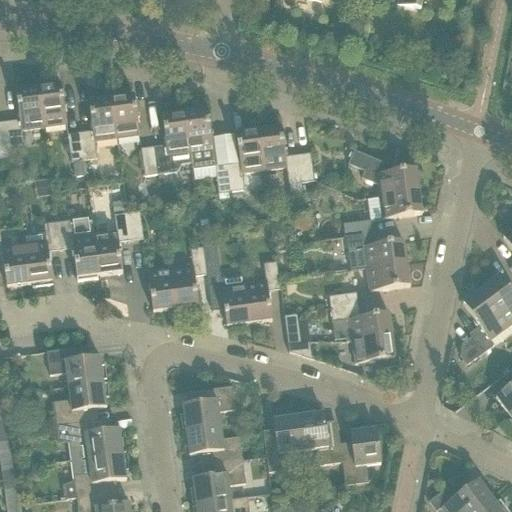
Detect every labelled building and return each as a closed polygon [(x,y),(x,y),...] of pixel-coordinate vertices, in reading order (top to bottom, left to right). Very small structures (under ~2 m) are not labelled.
[(398,0),(397,7),(420,11),(421,0),(433,0),(436,0),(435,0),(398,0)] [(61,87),(38,90),(44,130),(66,126),(61,87)] [(19,122),(7,124),(12,159),(25,157),(23,142),(22,133),(44,130),(38,90),(15,93),(19,122)] [(134,98),(111,101),(117,141),(139,138),(134,98)] [(92,133),(80,135),(84,162),(97,161),(94,144),(117,141),(111,101),(88,104),(92,133)] [(185,115),(191,164),(192,171),(214,168),(218,196),(231,194),(227,166),(215,168),(211,139),(207,112),(185,115)] [(180,166),(191,164),(185,115),(162,118),(166,147),(153,149),(157,177),(175,174),(180,166)] [(7,124),(0,124),(0,160),(12,159),(7,124)] [(281,130),(258,133),(264,172),(286,170),(289,195),(302,193),(301,185),(297,157),(285,159),(281,130)] [(239,165),(227,166),(231,194),(244,193),(242,175),(264,172),(258,133),(235,136),(239,165)] [(84,162),(80,135),(67,136),(71,164),(84,162)] [(235,136),(211,139),(215,168),(239,165),(235,136)] [(144,178),(157,177),(153,149),(140,151),(144,178)] [(377,187),(379,199),(418,194),(415,171),(383,175),(382,165),(354,153),(348,166),(364,173),(361,180),(377,187)] [(310,155),(297,157),(301,185),(314,183),(310,155)] [(83,164),(73,166),(74,178),(85,177),(83,164)] [(418,194),(379,199),(382,222),(421,216),(418,194)] [(122,203),(112,204),(114,217),(123,216),(122,203)] [(140,214),(127,215),(130,243),(143,241),(140,214)] [(116,234),(94,237),(99,277),(122,274),(118,245),(130,243),(127,215),(123,216),(114,217),(116,234)] [(92,220),(57,225),(60,252),(72,251),(77,283),(97,280),(97,277),(99,277),(94,237),(92,220)] [(342,226),(344,239),(345,239),(372,235),(370,222),(342,226)] [(23,239),(24,246),(29,286),(31,286),(32,289),(52,287),(48,254),(60,252),(57,225),(44,227),(45,236),(23,239)] [(511,232),(502,240),(511,253),(511,268),(509,270),(511,274),(511,232)] [(6,289),(29,286),(24,246),(2,249),(0,233),(0,260),(2,260),(6,289)] [(372,235),(345,239),(350,273),(366,271),(406,266),(402,243),(374,247),(372,235)] [(216,248),(203,249),(207,277),(220,275),(216,248)] [(192,268),(170,271),(175,311),(198,308),(194,279),(207,277),(203,249),(190,251),(192,268)] [(265,283),(243,286),(249,326),(272,323),(268,294),(280,292),(279,285),(276,264),(263,266),(265,283)] [(406,266),(366,271),(369,294),(409,289),(406,266)] [(175,311),(170,271),(147,274),(152,314),(175,311)] [(283,273),(278,273),(279,284),(289,282),(288,276),(283,273)] [(511,294),(499,277),(481,291),(508,329),(511,326),(511,294)] [(242,278),(219,281),(221,289),(223,309),(226,329),(249,326),(243,286),(242,278)] [(508,329),(481,291),(462,305),(479,328),(469,335),(471,339),(461,346),(459,357),(467,367),(493,347),(490,342),(508,329)] [(328,299),(330,311),(358,308),(356,295),(328,299)] [(358,308),(330,311),(332,324),(332,330),(345,341),(346,345),(352,344),(391,338),(388,316),(359,320),(358,308)] [(288,355),(312,362),(310,343),(300,344),(297,316),(283,318),(288,355)] [(391,338),(352,344),(355,367),(376,364),(377,371),(399,368),(395,338),(391,339),(391,338)] [(66,376),(68,389),(102,385),(102,382),(106,382),(104,369),(100,369),(99,360),(72,363),(70,351),(46,354),(49,378),(66,376)] [(511,374),(511,387),(495,400),(509,418),(511,416),(511,371),(511,373),(511,374)] [(53,405),(56,428),(80,425),(78,413),(106,409),(104,400),(108,399),(106,386),(103,387),(102,385),(68,389),(70,403),(53,405)] [(186,431),(186,433),(220,428),(218,415),(235,413),(232,389),(208,392),(210,404),(183,408),(184,418),(180,418),(182,431),(186,431)] [(319,468),(342,465),(342,464),(339,441),(327,443),(323,416),(313,417),(313,413),(300,415),(301,419),(298,419),(303,453),(316,451),(319,468)] [(289,455),(303,453),(298,419),(296,419),(295,416),(282,418),(283,421),(273,422),(277,450),(265,451),(268,475),(292,472),(289,455)] [(68,445),(71,464),(122,457),(122,455),(125,454),(124,441),(120,442),(119,432),(91,436),(90,424),(80,425),(56,428),(58,442),(68,445)] [(217,454),(218,466),(242,463),(239,440),(222,442),(220,428),(186,433),(186,435),(183,436),(185,449),(188,448),(189,458),(217,454)] [(342,464),(342,465),(345,488),(368,485),(366,468),(380,466),(376,432),(373,432),(372,429),(359,431),(360,434),(350,435),(354,463),(342,464)] [(0,444),(0,458),(0,459),(10,457),(8,443),(0,444)] [(10,457),(0,459),(2,473),(12,471),(10,457)] [(66,502),(76,501),(100,497),(98,486),(126,482),(124,472),(128,472),(126,459),(123,459),(122,457),(71,464),(74,483),(64,488),(66,502)] [(196,504),(196,507),(230,502),(228,489),(245,486),(242,463),(218,466),(220,478),(193,482),(194,491),(190,492),(192,505),(196,504)] [(438,511),(440,511),(441,511),(477,511),(492,501),(478,483),(455,499),(448,490),(428,504),(434,511),(438,511)] [(5,492),(6,506),(17,505),(15,491),(5,492)] [(76,501),(77,511),(129,511),(129,506),(102,509),(100,497),(76,501)] [(196,509),(193,510),(193,511),(248,511),(247,500),(230,502),(196,507),(196,509)] [(506,511),(500,502),(495,506),(492,501),(477,511),(506,511)]
